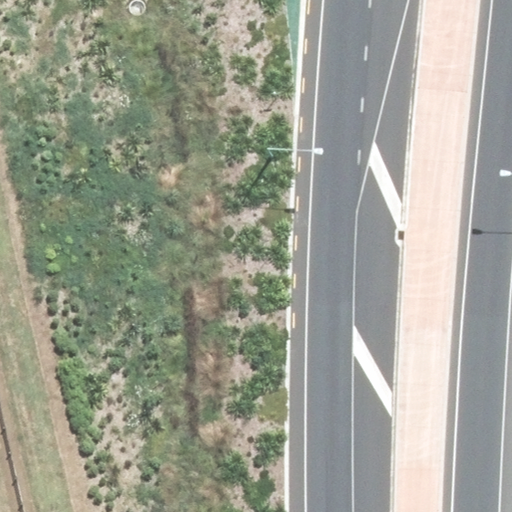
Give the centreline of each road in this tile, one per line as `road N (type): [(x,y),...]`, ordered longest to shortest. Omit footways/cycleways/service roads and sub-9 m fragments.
road 1 (trunk): [(326,511),(371,0)]
road 2 (trunk): [(511,105),(475,511)]
